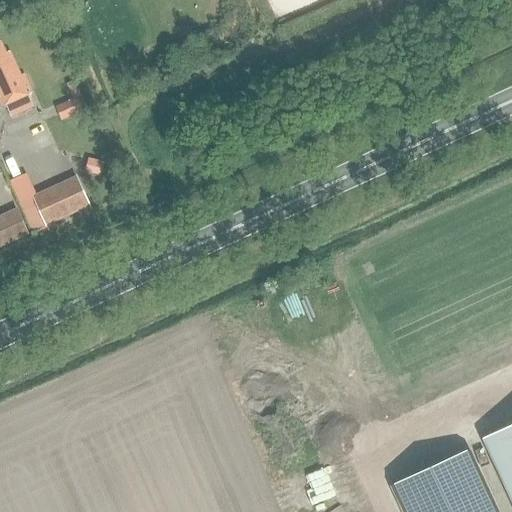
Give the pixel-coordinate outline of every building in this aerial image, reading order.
[(6,53),(1,41),(0,41),(0,108),(33,94),(24,74),(20,76),(10,51),(6,53)] [(61,122),(84,112),(78,98),(55,108),(61,122)] [(103,163),(88,159),(84,176),(99,180),(103,163)] [(75,177),(32,197),(45,227),(89,207),(75,177)] [(0,248),(29,236),(17,209),(0,216),(0,248)] [(449,434),(446,421),(406,432),(412,454),(433,448),(431,439),(449,434)] [(511,425),(482,439),(511,504),(511,425)] [(498,511),(469,450),(390,486),(402,511),(498,511)]
